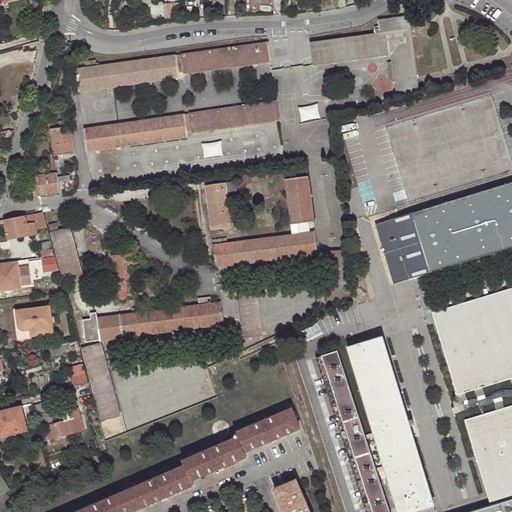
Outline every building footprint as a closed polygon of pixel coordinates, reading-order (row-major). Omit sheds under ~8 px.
[(177,2),(165,2),(165,17),(177,17),(177,2)] [(417,77),(409,21),(391,22),(391,18),(378,20),(379,28),(375,29),(375,33),(310,42),(312,66),(391,55),(394,81),(417,77)] [(271,60),(268,41),(181,54),(184,72),(271,60)] [(175,54),(111,64),(114,86),(178,78),(175,54)] [(85,67),(96,66),(95,59),(84,61),(85,67)] [(114,86),(111,64),(96,66),(85,67),(88,90),(114,86)] [(79,91),(88,90),(85,67),(76,69),(79,91)] [(279,119),(276,100),(189,113),(191,131),(279,119)] [(319,103),(300,107),(302,120),(321,117),(319,103)] [(183,113),(119,123),(122,146),(187,136),(183,113)] [(122,146),(119,123),(93,127),(96,149),(122,146)] [(58,155),(63,154),(74,153),(70,126),(49,129),(53,156),(58,155)] [(96,149),(93,127),(84,128),(87,151),(96,149)] [(221,139),(203,143),(206,157),(224,153),(221,139)] [(33,196),(60,192),(58,181),(57,177),(57,173),(30,176),(33,196)] [(292,234),(247,240),(250,263),(317,255),(314,231),(309,232),(308,222),(314,222),(308,177),(285,180),(292,234)] [(236,182),(207,185),(209,203),(207,203),(210,230),(231,228),(227,193),(237,191),(236,182)] [(393,284),(511,247),(511,182),(375,224),(393,284)] [(43,212),(5,219),(9,239),(36,233),(34,222),(36,221),(37,228),(47,226),(43,212)] [(82,274),(67,220),(49,224),(63,279),(82,274)] [(226,266),(223,243),(218,244),(217,238),(213,239),(216,267),(226,266)] [(250,263),(247,240),(223,243),(226,266),(250,263)] [(352,300),(348,250),(329,251),(332,301),(352,300)] [(131,253),(114,255),(116,273),(114,274),(117,300),(138,297),(134,269),(147,267),(146,260),(133,262),(131,253)] [(58,270),(55,257),(41,259),(43,272),(58,270)] [(0,290),(21,288),(17,262),(0,264),(0,290)] [(261,336),(255,287),(237,290),(242,339),(261,336)] [(511,378),(511,299),(435,323),(457,395),(511,378)] [(220,301),(210,302),(213,323),(223,322),(220,301)] [(213,323),(210,302),(198,304),(187,305),(190,329),(223,325),(223,322),(213,323)] [(49,305),(27,308),(15,310),(17,322),(18,326),(19,328),(20,329),(22,330),(24,331),(26,330),(30,330),(31,337),(53,333),(49,305)] [(100,341),(190,329),(187,305),(144,311),(144,305),(132,307),(132,312),(97,317),(100,341)] [(15,310),(27,308),(27,307),(18,307),(14,308),(13,309),(12,311),(15,326),(17,338),(18,340),(20,341),(31,339),(31,337),(30,330),(26,330),(24,331),(22,330),(20,329),(19,328),(18,326),(17,322),(15,310)] [(297,332),(289,335),(293,347),(301,345),(297,332)] [(430,511),(434,511),(382,337),(348,347),(373,432),(375,436),(383,466),(384,469),(397,511),(430,511)] [(72,352),(70,343),(41,348),(42,353),(48,351),(49,355),(72,352)] [(119,416),(99,343),(81,348),(102,421),(119,416)] [(322,356),(371,511),(389,511),(377,472),(375,468),(366,439),(365,435),(338,351),(322,356)] [(86,373),(84,364),(71,367),(73,376),(86,373)] [(75,418),(73,409),(60,413),(63,422),(53,424),(47,402),(33,405),(39,428),(47,426),(50,438),(82,430),(79,417),(75,418)] [(511,405),(464,420),(486,492),(511,484),(511,405)] [(0,436),(1,437),(16,433),(27,430),(20,407),(0,411),(0,436)] [(300,428),(291,409),(236,433),(238,437),(245,452),(300,428)] [(17,438),(16,433),(1,437),(2,442),(17,438)] [(245,452),(238,437),(183,461),(185,466),(191,480),(247,457),(245,452)] [(45,465),(40,446),(30,449),(35,468),(45,465)] [(129,490),(137,510),(194,486),(191,480),(185,466),(129,490)] [(2,476),(0,477),(0,494),(10,490),(2,476)] [(309,511),(296,481),(275,490),(284,511),(309,511)] [(129,490),(78,511),(132,511),(137,510),(129,490)] [(511,511),(511,498),(490,505),(492,511),(490,511),(511,511)]
